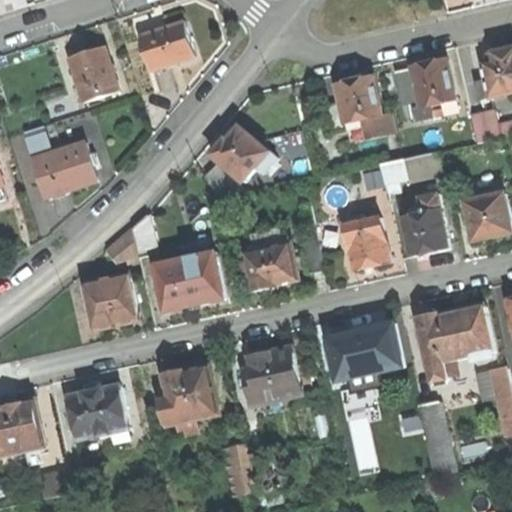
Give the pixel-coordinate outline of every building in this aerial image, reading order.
[(145,34),(156,69),(178,62),(200,56),(189,21),(145,34)] [(486,95),(487,99),(511,93),(511,44),(507,46),(505,49),(505,50),(498,52),(491,54),(493,61),(485,63),(489,80),(492,94),(486,95)] [(90,51),(73,56),(87,100),(123,89),(109,45),(90,51)] [(432,107),(459,101),(450,59),(435,63),(414,68),(415,68),(422,100),(424,108),(424,109),(432,107)] [(405,104),(422,100),(415,68),(397,72),(405,104)] [(358,80),(338,85),(342,103),(347,125),(365,121),(369,138),(389,134),(376,76),(358,80)] [(486,95),(492,94),(489,80),(478,82),(481,96),(486,95)] [(349,129),(347,125),(342,103),(329,106),(335,133),(349,129)] [(435,118),(432,107),(424,109),(424,108),(418,110),(420,121),(435,118)] [(479,144),(511,136),(511,123),(501,126),(497,111),(473,116),(479,144)] [(228,139),(214,155),(246,182),(259,167),(266,173),(279,158),(239,125),(228,139)] [(30,135),(37,157),(55,151),(48,130),(30,135)] [(37,157),(49,194),(76,185),(100,178),(88,141),(55,151),(37,157)] [(403,193),(401,181),(418,178),(419,181),(447,175),(442,152),(383,165),(385,171),(388,186),(390,196),(403,193)] [(220,165),(207,176),(221,200),(238,196),(220,165)] [(369,190),(388,186),(385,171),(366,175),(369,190)] [(469,202),(478,241),(497,237),(511,233),(511,213),(508,194),(469,202)] [(423,199),(427,215),(444,211),(441,195),(423,199)] [(408,219),(417,258),(435,253),(453,250),(444,211),(427,215),(408,219)] [(135,229),(141,259),(159,255),(151,215),(135,229)] [(349,226),(359,270),(376,267),(394,263),(384,218),(349,226)] [(142,261),(141,259),(135,229),(108,252),(123,268),(142,261)] [(254,235),(258,253),(285,246),(281,229),(254,235)] [(304,243),(310,271),(326,268),(320,240),(304,243)] [(258,253),(249,255),(250,263),(252,273),(257,293),(260,292),(260,293),(265,296),(274,294),(276,290),(276,288),(279,288),(279,286),(292,283),(301,280),(293,244),(285,246),(258,253)] [(218,254),(159,267),(161,278),(161,279),(165,297),(166,297),(169,312),(187,308),(187,309),(199,306),(210,304),(210,303),(228,299),(218,254)] [(247,274),(252,273),(250,263),(244,265),(247,274)] [(88,284),(98,331),(122,326),(142,321),(132,274),(88,284)] [(430,367),(432,366),(435,383),(451,379),(448,363),(498,352),(488,305),(458,312),(443,315),(443,313),(439,314),(439,313),(434,310),(425,312),(422,316),(423,318),(419,319),(422,333),(426,352),(427,352),(430,367)] [(331,339),(341,382),(351,380),(381,373),(407,368),(397,324),(376,329),(376,328),(354,333),(355,334),(347,335),(331,339)] [(247,371),(255,406),(305,395),(295,348),(281,351),(271,354),(271,352),(266,350),(259,351),(256,356),(256,357),(252,358),(255,370),(247,371)] [(200,419),(221,414),(211,366),(189,371),(188,369),(177,372),(165,374),(170,396),(162,398),(168,426),(180,423),(200,419)] [(500,398),(508,435),(509,435),(511,451),(511,378),(510,370),(494,373),(500,398)] [(383,385),(381,373),(351,380),(354,391),(383,385)] [(485,401),(500,398),(494,373),(479,376),(485,401)] [(71,398),(80,441),(102,436),(102,438),(114,435),(114,434),(132,430),(122,387),(107,390),(106,389),(96,392),(86,394),(86,395),(71,398)] [(27,451),(41,448),(47,447),(36,401),(26,403),(15,406),(15,405),(0,408),(0,443),(3,457),(27,451)] [(437,478),(457,473),(442,402),(422,407),(424,416),(426,426),(437,478)] [(407,430),(426,426),(424,416),(405,420),(407,430)] [(203,433),(200,419),(180,423),(182,432),(188,430),(190,436),(203,433)] [(255,481),(250,456),(248,446),(227,450),(237,497),(258,493),(255,481)] [(44,463),(41,448),(27,451),(31,466),(44,463)] [(268,452),(250,456),(255,481),(274,477),(268,452)] [(46,486),(50,500),(76,494),(71,472),(57,476),(59,483),(46,486)]
